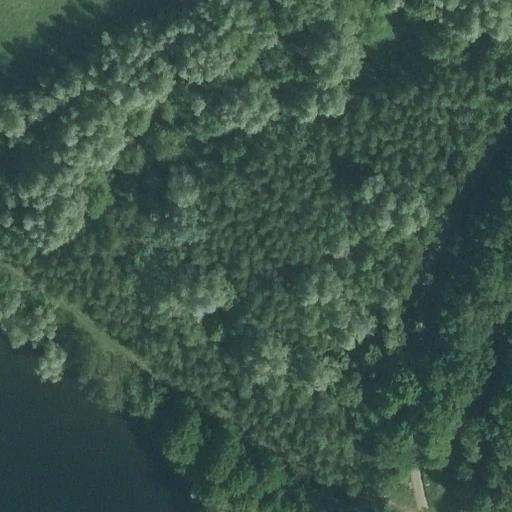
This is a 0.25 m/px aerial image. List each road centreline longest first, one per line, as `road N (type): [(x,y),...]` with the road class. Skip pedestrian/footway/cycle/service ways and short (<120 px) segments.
road 1 (track): [(0,258),(379,511)]
road 2 (track): [(185,0),(118,25),(0,92)]
